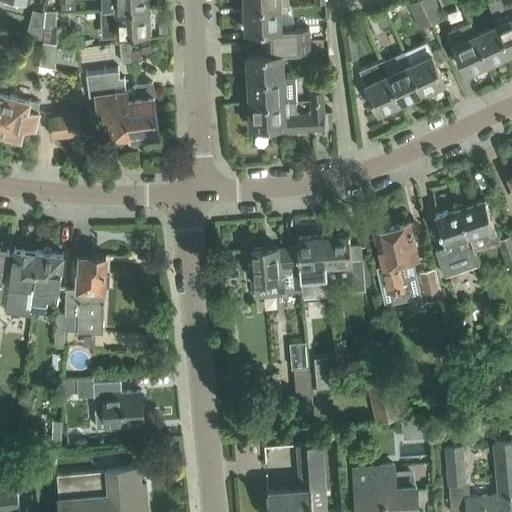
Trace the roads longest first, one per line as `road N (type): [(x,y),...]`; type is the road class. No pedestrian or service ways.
road 1 (residential): [(202,193),(351,177),(511,108)]
road 2 (residential): [(212,511),(185,197)]
road 3 (residential): [(202,193),(194,0)]
road 4 (residential): [(185,197),(0,185)]
